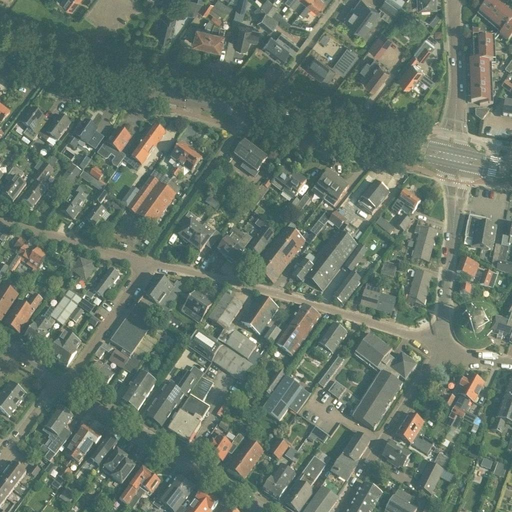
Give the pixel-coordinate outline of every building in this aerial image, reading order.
[(58,0),(71,10),(78,0),(58,0)] [(189,0),(180,0),(178,13),(193,17),(193,16),(196,2),(189,0)] [(226,5),(219,0),(217,0),(214,5),(207,0),(206,0),(203,6),(217,17),(221,11),(222,11),(223,10),(226,5)] [(238,0),(237,8),(246,10),(248,0),(238,0)] [(273,3),(270,0),(263,0),(260,5),(267,11),(273,3)] [(308,4),(311,0),(294,0),(290,6),(294,9),(301,0),(302,0),(308,4)] [(317,12),(325,2),(322,0),(311,0),(308,4),(300,13),(304,16),(311,7),(317,12)] [(369,27),(380,13),(362,0),(360,0),(350,14),(349,14),(346,18),(346,19),(345,21),(361,33),(367,25),(369,27)] [(404,2),(402,0),(387,0),(399,8),(404,2)] [(417,0),(418,10),(436,9),(435,0),(417,0)] [(491,22),(503,8),(493,0),(489,0),(479,13),(491,22)] [(390,24),(399,12),(385,1),(380,8),(387,14),(383,18),(390,24)] [(273,3),(267,11),(272,15),(278,7),(273,3)] [(226,5),(223,10),(227,13),(231,8),(226,5)] [(217,17),(203,6),(199,11),(206,16),(209,12),(212,14),(213,14),(209,19),(207,23),(205,22),(204,24),(205,25),(204,30),(196,28),(193,44),(206,47),(210,31),(213,23),(217,18),(217,17)] [(503,32),(511,22),(511,15),(503,8),(491,22),(503,32)] [(172,34),(175,19),(172,18),(173,12),(168,11),(167,19),(161,18),(157,37),(169,40),(171,34),(172,34)] [(264,27),(268,22),(272,26),(278,20),(267,11),(258,22),(264,27)] [(220,50),(223,34),(218,33),(220,26),(218,25),(221,21),(217,18),(213,23),(210,31),(206,47),(220,50)] [(508,43),(511,38),(511,22),(503,32),(500,36),(508,43)] [(234,45),(248,48),(250,40),(257,42),(260,31),(252,29),(253,28),(239,25),(234,45)] [(379,57),(393,40),(382,32),(368,49),(379,57)] [(282,44),(286,40),(280,35),(276,40),(272,37),(263,48),(281,62),(290,50),(282,44)] [(402,75),(398,80),(403,84),(403,85),(403,86),(405,87),(406,88),(407,88),(408,88),(413,84),(413,82),(417,77),(420,79),(425,74),(422,72),(422,71),(414,65),(419,58),(422,61),(434,47),(425,40),(399,72),(402,75)] [(473,51),(492,51),(492,40),(473,41),(473,51)] [(358,57),(347,48),(332,68),(343,76),(358,57)] [(473,61),(492,61),(492,51),(473,51),(473,61)] [(326,84),(334,72),(328,67),(314,57),(305,69),(319,79),(326,84)] [(389,72),(378,63),(373,60),(370,64),(367,62),(361,70),(368,76),(364,82),(369,86),(369,88),(371,90),(373,89),(375,90),(389,72)] [(470,72),(489,71),(489,62),(492,62),(492,61),(473,61),(469,61),(470,72)] [(470,82),(489,82),(489,71),(470,72),(470,82)] [(470,93),(489,92),(489,82),(470,82),(470,93)] [(510,94),(511,91),(511,87),(507,84),(503,90),(510,94)] [(511,91),(510,94),(511,94),(511,91),(511,103),(505,103),(503,117),(511,117),(511,91)] [(471,103),(479,103),(490,102),(489,92),(470,93),(471,103)] [(0,124),(1,126),(10,115),(0,107),(0,106),(0,124)] [(38,136),(46,125),(42,121),(44,118),(32,109),(21,124),(28,129),(24,135),(33,142),(38,136)] [(482,121),(490,111),(488,110),(475,110),(475,117),(482,121)] [(46,125),(38,136),(47,142),(51,137),(58,142),(71,124),(60,117),(51,128),(46,125)] [(72,138),(68,135),(56,152),(60,155),(68,145),(74,149),(77,144),(80,140),(86,144),(96,130),(85,122),(81,127),(80,126),(77,131),(72,138)] [(144,163),(165,134),(154,126),(126,164),(130,167),(137,158),(144,163)] [(108,145),(106,143),(97,155),(105,161),(108,160),(111,156),(114,159),(112,163),(112,166),(117,169),(125,157),(119,153),(130,139),(118,130),(108,145)] [(242,169),(254,177),(261,168),(267,172),(274,162),(268,158),(267,159),(244,143),(234,157),(245,165),(242,169)] [(171,175),(173,177),(192,151),(181,144),(170,159),(177,164),(170,174),(171,175)] [(191,175),(203,159),(192,151),(173,177),(170,182),(174,185),(177,180),(185,170),(191,175)] [(74,163),(81,168),(89,157),(82,152),(74,163)] [(32,209),(47,190),(49,187),(45,184),(54,171),(46,165),(33,181),(36,183),(22,201),(32,209)] [(72,187),(82,173),(81,172),(72,165),(60,181),(69,188),(71,186),(72,187)] [(13,204),(26,186),(19,181),(24,175),(14,167),(5,180),(10,184),(2,195),(13,204)] [(99,181),(103,175),(94,169),(90,174),(99,181)] [(282,193),(293,178),(293,177),(283,169),(271,185),(281,193),(282,193)] [(154,173),(151,178),(157,182),(160,177),(154,173)] [(327,195),(338,180),(328,173),(317,187),(313,193),(318,197),(322,191),(327,195)] [(288,216),(292,211),(299,202),(294,199),(306,183),(295,175),(293,177),(293,178),(282,193),(287,197),(291,200),(287,207),(282,212),(288,216)] [(377,177),(359,201),(372,211),(390,187),(377,177)] [(157,182),(151,178),(147,183),(146,183),(135,199),(136,199),(128,211),(131,213),(152,228),(176,196),(157,182)] [(93,180),(90,185),(100,192),(103,187),(93,180)] [(338,203),(348,188),(338,180),(327,195),(323,200),(328,204),(333,208),(337,202),(338,203)] [(249,202),(245,207),(252,213),(269,191),(267,190),(271,185),(267,181),(263,187),(262,186),(260,189),(249,202)] [(255,185),(245,199),(249,202),(260,189),(255,185)] [(73,221),(78,213),(85,202),(77,196),(81,191),(76,187),(72,193),(73,194),(60,212),(73,221)] [(108,196),(105,194),(101,191),(95,200),(94,201),(100,206),(108,196)] [(412,214),(414,211),(420,203),(404,192),(391,210),(398,215),(401,211),(407,216),(410,212),(412,214)] [(127,195),(120,206),(127,211),(135,200),(127,195)] [(106,212),(110,207),(106,203),(101,209),(97,206),(86,220),(95,227),(106,212)] [(126,210),(116,203),(112,208),(122,215),(126,210)] [(294,220),(302,209),(297,206),(290,216),(294,220)] [(264,212),(259,208),(255,213),(260,217),(264,212)] [(339,230),(345,221),(335,213),(328,221),(339,230)] [(185,227),(178,236),(189,244),(201,228),(195,223),(197,220),(193,218),(188,214),(181,224),(185,227)] [(395,226),(403,232),(410,223),(403,217),(395,226)] [(495,241),(497,228),(490,226),(491,221),(469,217),(465,236),(495,241)] [(286,227),(275,243),(277,245),(279,242),(284,246),(285,245),(288,247),(287,248),(295,254),(305,242),(309,245),(316,237),(311,233),(309,237),(306,234),(301,239),(299,238),(293,232),(297,227),(290,222),(286,227)] [(316,237),(324,227),(318,222),(310,232),(311,233),(316,237)] [(228,259),(227,261),(232,264),(233,263),(237,266),(246,254),(250,249),(259,256),(276,232),(267,225),(260,233),(259,235),(252,244),(250,242),(252,240),(245,235),(244,236),(227,259),(228,259)] [(201,228),(189,244),(200,252),(207,244),(211,247),(220,236),(215,233),(214,234),(203,226),(201,228)] [(511,226),(510,237),(503,236),(501,247),(509,248),(509,245),(511,245),(511,226)] [(415,233),(414,235),(419,236),(417,244),(432,248),(436,233),(421,229),(416,227),(415,233)] [(227,239),(217,251),(227,259),(244,236),(234,228),(230,234),(234,237),(231,242),(227,239)] [(320,257),(322,258),(338,270),(356,246),(351,242),(342,234),(338,231),(325,247),(327,249),(320,257)] [(492,253),(495,241),(465,236),(465,239),(472,240),(470,249),(492,253)] [(21,239),(15,248),(20,252),(26,243),(21,239)] [(275,243),(254,269),(273,283),(295,254),(287,248),(288,247),(285,245),(284,246),(279,242),(277,245),(275,243)] [(415,250),(412,259),(428,263),(432,248),(417,244),(415,250)] [(498,263),(501,247),(495,246),(492,262),(498,263)] [(34,254),(24,247),(8,269),(8,270),(13,273),(22,260),(28,263),(26,266),(33,270),(30,275),(33,277),(49,254),(39,248),(34,254)] [(508,253),(509,248),(501,247),(498,263),(504,264),(504,263),(506,253),(508,253)] [(350,271),(361,257),(354,252),(344,267),(350,271)] [(318,264),(318,263),(308,255),(292,276),(302,284),(306,279),(318,264)] [(322,258),(318,263),(318,264),(306,279),(321,291),(338,270),(322,258)] [(86,285),(91,279),(89,278),(94,270),(92,263),(80,259),(72,271),(81,278),(80,280),(86,285)] [(474,279),(479,265),(462,259),(456,273),(474,279)] [(394,278),(396,270),(397,266),(384,263),(381,275),(394,278)] [(511,278),(511,264),(504,263),(504,264),(502,273),(509,277),(511,278)] [(0,281),(4,275),(8,270),(8,269),(2,265),(0,267),(0,281)] [(9,279),(13,274),(13,273),(8,270),(4,275),(9,279)] [(88,292),(85,297),(91,301),(96,294),(100,296),(104,291),(107,293),(119,277),(110,270),(97,286),(96,285),(92,291),(88,292)] [(488,288),(493,274),(485,271),(481,286),(488,288)] [(343,306),(361,282),(349,273),(331,298),(343,306)] [(427,292),(431,277),(416,273),(411,288),(427,292)] [(164,282),(156,276),(142,295),(143,296),(164,310),(167,313),(185,288),(177,282),(174,286),(165,280),(164,282)] [(0,321),(0,322),(19,295),(4,284),(0,289),(0,321)] [(365,291),(360,306),(376,310),(380,295),(381,289),(377,288),(367,285),(366,291),(365,291)] [(469,296),(470,287),(462,286),(460,294),(469,296)] [(39,334),(33,344),(39,348),(42,345),(44,347),(48,340),(46,338),(49,335),(47,333),(55,321),(63,327),(82,300),(82,301),(83,300),(85,297),(72,288),(69,292),(54,312),(50,317),(51,318),(39,334)] [(423,307),(427,292),(411,288),(407,303),(423,307)] [(194,292),(184,307),(203,320),(204,318),(213,305),(194,292)] [(19,334),(42,299),(35,294),(27,306),(19,301),(4,324),(19,334)] [(225,332),(242,307),(225,295),(208,320),(225,332)] [(380,295),(376,310),(391,315),(395,300),(380,295)] [(130,360),(134,354),(133,354),(140,343),(164,310),(143,296),(110,342),(122,350),(120,353),(130,360)] [(260,335),(278,309),(260,296),(241,323),(260,335)] [(83,300),(82,301),(78,306),(90,315),(95,308),(83,300)] [(97,312),(105,317),(112,307),(104,301),(97,312)] [(453,324),(453,327),(453,330),(454,332),(454,334),(455,336),(456,337),(457,339),(458,341),(459,341),(459,342),(460,343),(461,343),(461,344),(462,344),(464,346),(467,347),(469,348),(471,348),(474,349),(476,349),(478,349),(480,348),(482,348),(484,348),(486,347),(488,346),(490,345),(492,344),(493,344),(480,332),(481,332),(481,331),(482,331),(482,330),(483,330),(483,329),(484,328),(484,327),(491,334),(497,318),(499,318),(499,316),(498,315),(497,313),(496,311),(495,310),(493,308),(492,307),(490,306),(489,305),(487,304),(485,303),(483,303),(481,302),(479,302),(477,302),(475,302),(472,302),(470,303),(468,304),(466,304),(464,306),(462,307),(461,307),(461,306),(460,307),(473,318),(473,319),(472,319),(471,320),(470,321),(470,322),(469,323),(456,312),(455,312),(456,313),(455,316),(454,319),(454,321),(453,324)] [(292,357),(320,318),(302,306),(275,345),(292,357)] [(24,337),(33,344),(39,334),(51,318),(50,317),(54,312),(50,309),(43,320),(39,317),(34,324),(24,337)] [(76,324),(83,313),(78,309),(70,320),(76,324)] [(175,332),(181,323),(167,313),(161,322),(175,332)] [(99,322),(93,318),(89,324),(95,328),(99,322)] [(491,334),(495,335),(501,319),(499,318),(497,318),(491,334)] [(501,319),(495,335),(510,341),(511,336),(511,323),(506,321),(501,319)] [(327,359),(331,354),(332,355),(346,335),(332,325),(318,344),(320,346),(316,351),(327,359)] [(272,346),(281,333),(273,328),(264,341),(272,346)] [(188,347),(212,363),(223,346),(199,330),(188,347)] [(57,360),(68,343),(72,337),(65,332),(49,355),(57,360)] [(247,360),(256,347),(235,333),(226,346),(247,360)] [(396,363),(388,357),(392,352),(370,335),(356,354),(377,371),(382,374),(353,419),(373,431),(401,386),(397,383),(400,378),(405,383),(416,367),(401,356),(396,363)] [(72,337),(68,343),(57,360),(67,367),(77,352),(75,351),(80,343),(77,341),(72,337)] [(109,353),(112,348),(104,342),(94,356),(100,359),(106,351),(109,353)] [(245,384),(257,368),(224,346),(213,362),(245,384)] [(120,354),(115,351),(108,362),(122,371),(123,370),(130,360),(120,353),(120,354)] [(133,377),(144,361),(134,354),(130,360),(123,370),(133,377)] [(323,389),(336,371),(343,362),(338,358),(318,385),(323,389)] [(95,385),(99,379),(97,378),(102,370),(101,369),(102,367),(103,365),(98,362),(87,379),(95,385)] [(104,391),(114,375),(102,367),(101,369),(102,370),(97,378),(99,379),(95,385),(104,391)] [(162,428),(184,396),(187,398),(204,374),(193,367),(180,387),(170,381),(167,385),(145,417),(162,428)] [(279,368),(263,392),(271,398),(272,397),(279,387),(286,378),(288,375),(279,368)] [(148,384),(151,380),(139,372),(120,400),(129,406),(142,386),(144,387),(146,383),(148,384)] [(271,398),(262,410),(279,422),(288,409),(295,413),(297,415),(311,396),(286,379),(289,375),(288,375),(286,378),(279,387),(272,397),(271,398)] [(511,424),(511,376),(496,419),(492,430),(501,433),(505,422),(511,424)] [(450,419),(455,422),(461,411),(460,411),(466,400),(476,381),(469,377),(459,395),(462,397),(450,419)] [(202,403),(207,397),(205,396),(212,384),(202,378),(189,400),(189,399),(167,432),(188,445),(201,425),(199,424),(209,408),(202,403)] [(138,412),(156,383),(151,380),(148,384),(146,383),(144,387),(142,386),(129,406),(138,412)] [(461,411),(455,422),(451,429),(455,431),(456,429),(457,430),(467,412),(467,413),(470,408),(468,406),(471,401),(474,403),(484,385),(476,381),(466,400),(460,411),(461,411)] [(338,400),(346,390),(336,382),(328,393),(338,400)] [(0,410),(9,418),(26,396),(10,383),(0,395),(0,410)] [(450,408),(455,398),(451,395),(445,405),(450,408)] [(58,407),(44,427),(52,433),(48,439),(53,443),(48,450),(50,452),(44,459),(49,463),(71,434),(64,429),(72,417),(58,407)] [(429,437),(431,432),(427,429),(426,429),(422,427),(424,423),(410,414),(405,422),(425,434),(429,437)] [(476,418),(473,425),(479,428),(482,421),(476,418)] [(225,432),(229,427),(222,422),(218,428),(225,432)] [(431,448),(433,444),(429,441),(423,437),(425,434),(405,422),(401,429),(431,448)] [(440,442),(448,431),(438,425),(431,436),(440,442)] [(87,439),(92,432),(84,426),(64,455),(71,460),(86,439),(87,439)] [(324,444),(329,437),(315,427),(310,435),(311,436),(309,439),(313,443),(316,439),(324,444)] [(427,455),(431,448),(401,429),(396,436),(427,455)] [(95,446),(101,438),(92,432),(87,439),(86,439),(71,460),(79,465),(93,444),(95,446)] [(245,436),(242,433),(240,435),(239,435),(233,443),(220,434),(214,443),(213,442),(209,449),(214,452),(212,454),(220,459),(224,453),(226,455),(232,444),(237,447),(244,438),(245,436)] [(329,511),(338,501),(336,499),(358,466),(356,465),(370,444),(357,435),(343,456),(342,456),(320,489),(322,490),(306,511),(329,511)] [(99,466),(117,443),(108,436),(99,448),(101,450),(92,462),(99,466)] [(244,480),(264,452),(248,441),(227,470),(244,480)] [(279,460),(287,448),(278,442),(270,453),(279,460)] [(392,442),(384,455),(392,460),(390,464),(399,469),(401,466),(403,467),(404,466),(405,466),(407,466),(410,461),(409,460),(408,459),(411,454),(392,442)] [(294,463),(291,461),(297,453),(291,448),(285,457),(291,461),(294,463)] [(297,453),(291,461),(294,463),(302,451),(300,449),(297,453)] [(111,478),(126,458),(117,451),(102,471),(111,478)] [(309,489),(331,459),(319,451),(294,485),(293,485),(292,486),(293,487),(290,492),(291,493),(283,504),(294,511),(300,511),(312,496),(311,491),(309,489)] [(443,471),(449,460),(439,454),(434,465),(443,471)] [(121,486),(135,468),(125,461),(127,458),(126,458),(111,478),(121,486)] [(506,480),(511,467),(497,462),(493,475),(506,480)] [(19,482),(26,473),(13,463),(6,472),(19,482)] [(433,466),(428,463),(416,489),(431,496),(443,471),(434,465),(433,466)] [(49,476),(55,468),(50,464),(44,472),(49,476)] [(34,478),(40,471),(34,466),(28,474),(34,478)] [(280,466),(262,491),(270,496),(279,483),(287,471),(280,466)] [(58,490),(65,482),(64,481),(71,472),(64,467),(57,476),(58,477),(54,482),(55,483),(52,485),(58,490)] [(144,482),(149,475),(141,469),(119,500),(126,505),(121,511),(126,511),(129,508),(129,507),(127,506),(141,487),(139,486),(142,481),(144,482)] [(279,483),(270,496),(278,501),(295,477),(288,472),(287,471),(279,483)] [(0,481),(13,491),(19,482),(6,472),(0,480),(0,481)] [(160,483),(149,475),(144,482),(142,481),(139,486),(141,487),(127,506),(129,507),(129,508),(132,511),(145,494),(143,493),(145,490),(151,494),(160,483)] [(172,511),(175,511),(193,489),(177,477),(158,501),(157,500),(152,507),(159,511),(164,505),(172,511)] [(0,494),(6,499),(13,491),(0,481),(0,494)] [(374,509),(382,495),(364,484),(355,499),(374,509)] [(69,506),(76,497),(66,489),(59,499),(69,506)] [(210,511),(218,503),(202,490),(185,511),(210,511)] [(398,490),(385,511),(415,511),(417,511),(407,505),(412,498),(403,493),(398,490)] [(372,511),(374,509),(355,499),(347,511),(372,511)] [(143,511),(147,511),(153,505),(147,501),(141,510),(143,511)]
